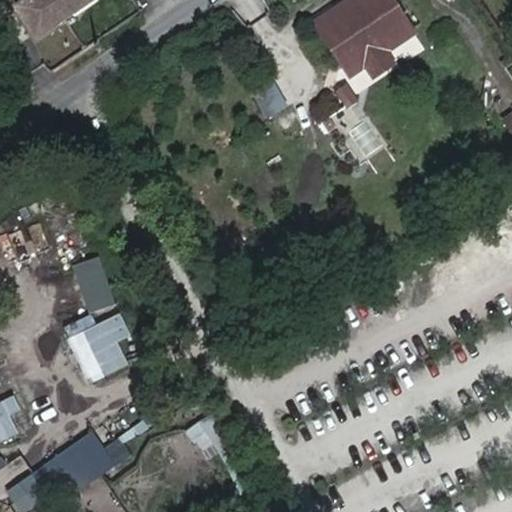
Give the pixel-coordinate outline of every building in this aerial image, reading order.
[(87,0),(40,0),(17,16),(38,46),(93,8),(87,0)] [(353,79),(369,68),(385,57),(419,36),(394,0),(389,0),(352,25),(342,11),(318,27),(353,79)] [(359,0),(342,11),(352,25),(389,0),(359,0)] [(385,57),(369,68),(377,82),(394,70),(385,57)] [(278,80),(253,91),(265,121),(291,110),(278,80)] [(346,109),(359,103),(351,84),(338,90),(346,109)] [(75,266),(91,312),(118,303),(102,256),(75,266)] [(121,343),(134,337),(124,314),(83,332),(105,378),(132,366),(121,343)] [(283,350),(270,357),(280,372),(292,366),(283,350)] [(17,511),(26,511),(73,479),(67,471),(101,449),(92,436),(5,495),(17,511)] [(104,453),(114,467),(116,470),(134,458),(122,440),(104,453)] [(67,471),(73,479),(80,489),(114,467),(104,453),(101,449),(67,471)]
